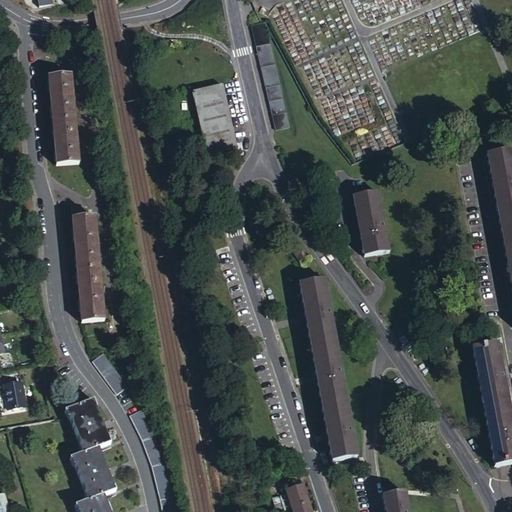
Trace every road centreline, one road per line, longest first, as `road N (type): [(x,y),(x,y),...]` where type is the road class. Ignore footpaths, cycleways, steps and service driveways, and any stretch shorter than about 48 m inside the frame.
road 1 (unclassified): [(27,20),(37,174),(65,330),(115,406),(154,511)]
road 2 (residential): [(485,492),(409,369),(281,195),(267,157)]
road 3 (unclassified): [(267,157),(250,167),(234,204),(240,249),(328,511)]
road 4 (residential): [(479,165),(511,341)]
road 5 (residential): [(267,157),(231,0)]
